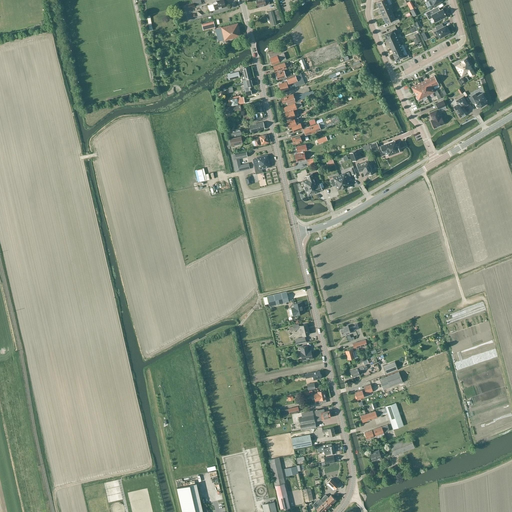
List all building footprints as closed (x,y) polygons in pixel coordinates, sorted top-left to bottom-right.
[(217,0),(209,0),(208,0),(209,5),(211,11),(215,10),(226,6),(223,0),(219,0),(217,1),(217,0)] [(386,0),(380,0),(376,2),(379,9),(389,5),(386,0)] [(379,9),(383,16),(392,12),(389,5),(379,9)] [(436,7),(425,13),(429,19),(432,17),(435,22),(446,16),(443,9),(440,10),(438,11),(436,7)] [(276,21),(280,19),(278,9),(268,12),(272,26),(277,24),(276,21)] [(395,19),(392,12),(383,16),(386,23),(395,19)] [(213,21),(205,23),(202,24),(203,30),(207,29),(215,27),(213,21)] [(224,40),(241,36),(238,23),(221,27),(215,29),(218,41),(224,39),(224,40)] [(442,24),(435,27),(437,30),(436,31),(440,37),(445,34),(445,35),(448,34),(448,33),(449,32),(447,28),(446,28),(445,26),(443,27),(442,24)] [(391,31),(384,34),(387,39),(396,35),(394,30),(397,29),(395,26),(389,28),(391,31)] [(396,35),(387,39),(389,44),(398,40),(396,35)] [(398,40),(389,44),(392,49),(400,45),(398,40)] [(400,45),(392,49),(394,54),(403,50),(400,45)] [(271,57),(281,53),(279,47),(268,51),(271,57)] [(394,54),(393,54),(396,60),(402,57),(403,60),(409,57),(407,54),(405,55),(403,50),(394,54)] [(284,53),(279,54),(270,58),(273,65),(286,60),(284,53)] [(461,62),(455,66),(461,76),(467,72),(470,76),(475,73),(471,66),(471,65),(467,58),(461,61),(461,62)] [(290,67),(288,62),(285,63),(284,63),(273,66),(275,72),(286,68),(290,67)] [(245,79),(251,77),(249,67),(243,68),(243,69),(240,69),(241,76),(245,75),(245,79)] [(278,80),(288,76),(287,72),(284,72),(284,70),(275,73),(278,80)] [(238,71),(229,73),(231,79),(240,77),(238,71)] [(287,79),(288,82),(279,84),(281,91),(288,88),(288,86),(289,85),(297,81),(295,75),(287,79)] [(434,92),(432,87),(438,84),(434,76),(412,87),(411,87),(418,101),(419,100),(418,100),(434,92)] [(463,77),(458,80),(461,85),(462,85),(466,82),(467,81),(469,80),(466,76),(464,78),(463,77)] [(243,80),(243,84),(246,96),(252,94),(251,90),(250,91),(249,87),(253,86),(251,78),(243,80)] [(293,94),(281,97),(283,104),(287,102),(287,104),(299,101),(299,100),(310,96),(309,91),(297,96),(294,97),(293,94)] [(476,94),(469,98),(472,103),(476,101),(477,104),(479,103),(480,107),(484,105),(483,104),(487,102),(485,98),(487,97),(484,93),(482,94),(482,93),(477,96),(476,94)] [(467,113),(463,107),(468,104),(463,96),(456,101),(458,104),(454,107),(460,117),(462,116),(462,117),(465,115),(465,114),(467,113)] [(241,99),(237,100),(237,98),(230,99),(232,105),(245,103),(243,97),(240,97),(241,99)] [(443,100),(436,103),(438,109),(445,106),(443,100)] [(302,101),(300,102),(300,101),(295,103),(283,108),(285,113),(287,120),(299,115),(297,111),(294,113),(293,110),(297,109),(304,106),(302,101)] [(231,110),(234,109),(234,110),(239,109),(238,105),(230,107),(224,109),(224,108),(221,110),(221,111),(222,114),(226,113),(227,115),(232,113),(231,110)] [(437,109),(429,113),(432,119),(431,120),(434,128),(444,124),(440,116),(437,109)] [(340,122),(338,116),(324,122),(326,128),(340,122)] [(294,119),(286,122),(289,128),(291,127),(293,132),(303,129),(307,127),(306,123),(301,124),(301,123),(296,125),(296,122),(299,121),(298,117),(294,119)] [(264,129),(264,128),(265,127),(264,125),(263,122),(249,125),(251,132),(264,129)] [(325,126),(323,122),(318,124),(304,129),(306,135),(320,130),(319,128),(325,126)] [(230,131),(231,133),(227,134),(228,138),(242,135),(240,128),(230,131)] [(260,136),(260,139),(254,140),(256,146),(269,143),(267,134),(260,136)] [(303,134),(292,138),(294,144),(305,141),(303,134)] [(230,139),(231,145),(232,146),(240,145),(239,143),(242,143),(241,137),(230,139)] [(367,143),(369,149),(375,146),(372,141),(367,143)] [(382,151),(383,153),(385,153),(385,155),(388,154),(388,156),(400,152),(398,146),(397,146),(396,144),(395,141),(380,147),(382,151)] [(302,151),(307,150),(306,144),(296,146),(297,152),(300,152),(302,151)] [(359,159),(356,150),(349,153),(352,161),(359,159)] [(235,154),(231,155),(235,172),(250,169),(249,164),(240,166),(238,159),(247,157),(246,151),(235,153),(235,154)] [(301,153),(295,154),(297,161),(305,159),(305,157),(304,153),(303,153),(303,152),(302,151),(300,152),(301,153)] [(257,159),(253,159),(256,174),(262,173),(262,169),(270,167),(267,155),(257,157),(257,159)] [(374,173),(370,160),(356,165),(359,172),(362,171),(364,176),(368,174),(369,175),(374,173)] [(345,173),(339,175),(344,188),(346,187),(350,185),(348,181),(351,179),(349,172),(345,174),(345,173)] [(316,184),(312,173),(306,176),(307,179),(302,181),(304,187),(305,189),(316,184)] [(344,188),(339,175),(333,178),(330,179),(333,187),(336,185),(338,190),(342,188),(342,189),(344,188)] [(320,183),(316,184),(305,189),(305,190),(306,190),(308,196),(319,192),(319,191),(322,190),(320,183)] [(269,306),(289,301),(286,292),(267,296),(269,306)] [(293,307),(292,308),(293,315),(296,315),(299,314),(304,313),(301,302),(293,304),(292,305),(293,307)] [(359,329),(357,323),(354,324),(355,326),(349,328),(348,325),(344,327),(344,328),(340,329),(342,335),(350,333),(350,332),(352,331),(359,329)] [(299,324),(293,326),(294,330),(299,329),(299,333),(302,332),(302,336),(309,334),(307,324),(299,326),(299,324)] [(353,348),(345,350),(348,359),(355,357),(353,351),(359,350),(358,347),(367,344),(366,340),(362,341),(353,343),(354,347),(353,347),(353,348)] [(302,360),(312,358),(311,350),(308,351),(307,346),(300,347),(301,352),(302,360)] [(386,373),(397,369),(395,362),(383,366),(386,373)] [(363,366),(350,371),(352,377),(362,373),(362,372),(362,371),(365,370),(363,366)] [(313,379),(321,378),(320,371),(305,374),(306,378),(313,376),(313,379)] [(399,372),(380,379),(386,396),(405,388),(399,372)] [(373,391),(371,384),(364,386),(365,389),(362,390),(355,392),(357,399),(364,397),(363,394),(373,391)] [(318,393),(313,394),(315,401),(319,400),(320,404),(326,402),(325,399),(326,399),(324,390),(317,391),(318,393)] [(375,411),(361,416),(363,422),(377,417),(383,415),(388,413),(389,418),(399,414),(396,403),(385,406),(386,407),(381,409),(375,411)] [(323,411),(316,411),(316,413),(317,420),(322,418),(322,419),(331,417),(329,410),(323,412),(323,411)] [(399,414),(389,418),(393,429),(403,425),(399,414)] [(299,417),(301,430),(316,427),(313,415),(299,417)] [(382,427),(364,432),(367,439),(390,431),(388,425),(382,427)] [(328,431),(329,436),(335,435),(333,427),(322,430),(323,433),(328,431)] [(310,434),(291,438),(293,449),(312,445),(310,434)] [(395,455),(414,447),(410,437),(391,445),(395,455)] [(325,454),(330,453),(335,452),(334,445),(332,445),(331,443),(323,445),(317,446),(318,452),(324,450),(325,454)] [(385,456),(384,453),(383,449),(379,450),(378,450),(372,452),(372,453),(370,454),(372,460),(377,458),(378,459),(380,459),(380,458),(381,457),(381,458),(385,456)] [(279,457),(269,459),(281,510),(290,508),(284,483),(285,483),(279,457)] [(297,466),(284,469),(286,476),(298,474),(297,466)] [(338,485),(331,479),(328,482),(335,489),(338,485)] [(196,483),(177,487),(182,511),(207,511),(208,511),(205,506),(202,507),(196,483)] [(303,489),(305,501),(313,500),(310,488),(303,489)] [(321,499),(322,499),(321,500),(323,503),(322,504),(327,508),(336,500),(331,495),(328,497),(326,494),(321,499)] [(319,511),(323,511),(327,508),(322,504),(323,503),(321,500),(319,498),(312,505),(319,511)] [(232,500),(233,511),(236,511),(247,510),(247,509),(252,508),(251,501),(245,502),(246,508),(240,508),(239,504),(236,504),(235,500),(232,500)] [(262,505),(263,511),(276,511),(274,502),(274,500),(272,501),(272,502),(262,505)]
